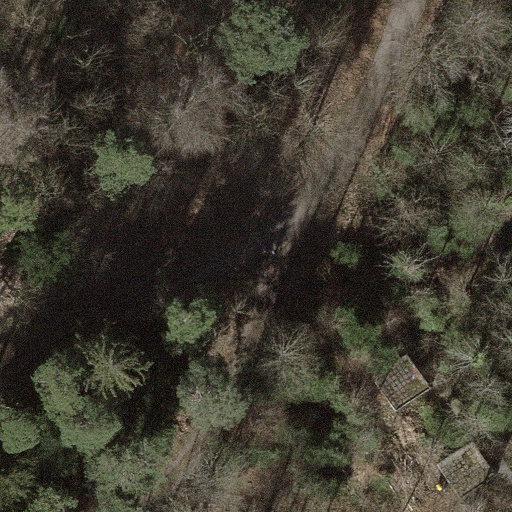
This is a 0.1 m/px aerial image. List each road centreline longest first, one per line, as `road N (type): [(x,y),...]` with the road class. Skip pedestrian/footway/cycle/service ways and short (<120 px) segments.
road 1 (track): [(0,375),(58,313),(165,266),(295,260),(408,0)]
road 2 (track): [(295,260),(251,364),(152,511)]
